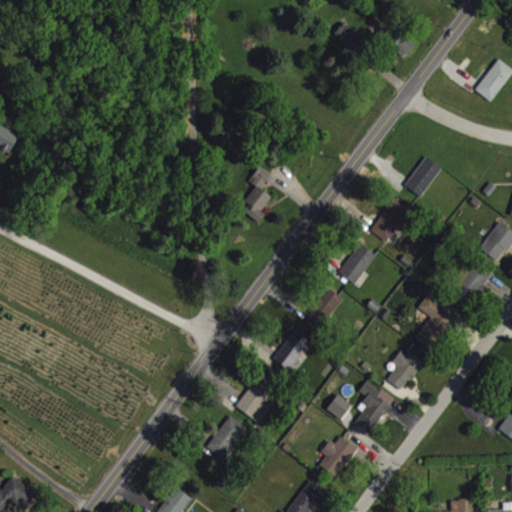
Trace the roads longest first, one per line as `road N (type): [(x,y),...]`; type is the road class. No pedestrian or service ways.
road 1 (secondary): [(86,511),(473,0)]
road 2 (residential): [(354,511),(511,305)]
road 3 (residential): [(0,223),(216,342)]
